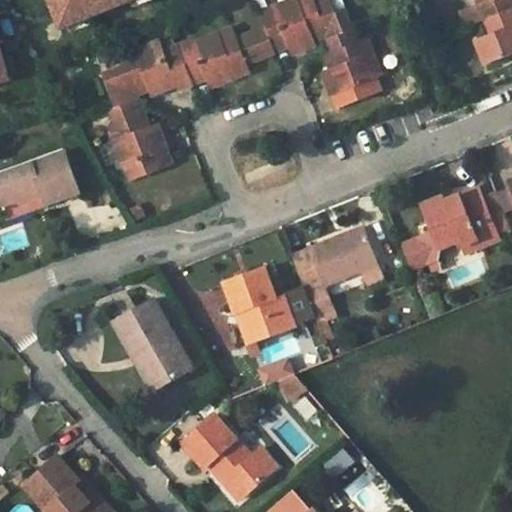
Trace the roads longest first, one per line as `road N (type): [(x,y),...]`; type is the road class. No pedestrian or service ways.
road 1 (residential): [(170,511),(0,313)]
road 2 (residential): [(243,220),(211,135),(289,106),(322,185)]
road 3 (residential): [(0,299),(148,243),(194,241),(243,220)]
road 4 (residential): [(322,185),(511,110)]
